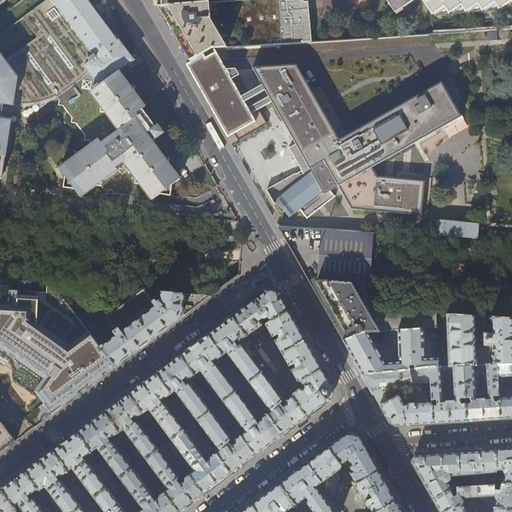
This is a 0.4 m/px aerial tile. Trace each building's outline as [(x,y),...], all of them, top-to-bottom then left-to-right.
[(88,194),(116,172),(115,170),(122,165),(146,195),(171,199),(172,188),(179,183),(170,171),(168,168),(169,161),(163,160),(152,144),(163,136),(157,128),(154,130),(148,122),(141,112),(144,110),(133,95),(134,89),(127,88),(121,78),(118,74),(135,61),(121,42),(119,43),(101,18),(99,15),(94,9),(87,0),(47,0),(23,18),(38,39),(6,62),(0,53),(0,156),(5,126),(0,125),(0,109),(7,110),(8,109),(19,109),(28,108),(33,107),(42,104),(48,101),(54,97),(59,103),(58,108),(63,109),(71,120),(70,125),(75,126),(84,138),(83,142),(88,143),(91,147),(80,155),(75,155),(74,160),(66,166),(63,189),(88,194)] [(244,0),(207,3),(188,4),(159,7),(173,31),(191,62),(191,61),(211,49),(212,49),(262,46),(273,45),(283,45),(279,0),(244,0)] [(279,0),(283,45),(305,43),(313,43),(305,2),(301,0),(386,0),(394,10),(408,0),(279,0)] [(438,16),(441,14),(440,13),(431,0),(422,0),(431,12),(434,11),(438,16)] [(511,0),(431,0),(440,13),(441,14),(446,10),(448,13),(452,10),(455,14),(462,9),(464,12),(469,9),(472,13),(479,8),(481,11),(486,8),(488,11),(496,6),(499,9),(503,6),(506,10),(511,5),(511,0)] [(210,71),(195,80),(232,145),(268,125),(259,110),(272,103),(296,144),(289,148),(294,157),(303,173),(297,177),(295,174),(267,190),(275,205),(276,204),(275,202),(276,201),(290,219),(300,211),(307,220),(336,197),(335,197),(331,192),(339,187),(352,210),(422,216),(426,181),(378,176),(373,167),(462,117),(442,82),(348,135),(339,140),(312,91),(297,65),(252,68),(269,97),(256,104),(236,69),(210,71)] [(320,86),(312,91),(339,140),(348,135),(320,86)] [(436,235),(496,240),(496,237),(478,235),(479,225),(437,221),(437,220),(435,220),(436,235)] [(292,249),(371,254),(372,233),(279,228),(286,239),(292,249)] [(375,331),(398,330),(423,328),(436,328),(436,314),(436,313),(367,308),(371,254),(292,249),(328,313),(344,341),(348,340),(367,332),(375,331)] [(69,397),(70,396),(72,395),(74,398),(115,367),(91,335),(52,283),(47,283),(46,294),(32,293),(32,282),(14,281),(13,307),(0,306),(0,352),(10,360),(14,370),(13,380),(46,403),(48,401),(50,405),(56,401),(61,408),(65,404),(67,403),(68,401),(68,399),(69,397)] [(91,335),(115,367),(144,345),(170,326),(191,310),(214,293),(158,290),(158,295),(163,296),(162,303),(157,307),(144,289),(142,289),(105,317),(112,328),(116,325),(122,332),(103,346),(99,341),(101,340),(95,332),(91,335)] [(249,305),(233,317),(247,337),(263,326),(261,322),(263,320),(267,318),(269,320),(267,322),(268,324),(289,311),(284,302),(279,294),(267,291),(249,305)] [(297,325),(289,311),(268,324),(266,325),(271,335),(269,336),(270,338),(273,337),(279,334),(279,335),(279,336),(281,338),(275,341),(282,354),(306,341),(297,325)] [(453,366),(463,366),(477,365),(475,316),(446,315),(449,366),(453,366)] [(221,326),(208,335),(224,356),(228,354),(250,383),(264,373),(244,346),(242,346),(239,347),(236,343),(239,341),(240,343),(247,337),(233,317),(221,326)] [(493,364),(497,364),(511,363),(511,318),(491,317),(492,332),(483,332),(484,346),(492,346),(493,364)] [(423,328),(398,330),(399,361),(384,363),(367,332),(348,340),(344,341),(353,358),(362,374),(408,370),(408,364),(414,363),(414,369),(429,368),(438,367),(437,358),(424,358),(423,328)] [(194,346),(181,355),(196,376),(201,372),(224,402),(240,390),(239,388),(236,389),(219,366),(217,366),(217,367),(214,363),(218,360),(219,360),(224,356),(208,335),(194,346)] [(314,356),(306,341),(282,354),(289,366),(295,362),(296,365),(298,366),(289,371),(290,374),(293,372),(298,381),(300,382),(301,381),(322,370),(314,356)] [(260,348),(257,351),(266,362),(270,360),(260,348)] [(170,364),(157,373),(173,394),(176,391),(199,421),(212,411),(206,403),(208,402),(206,399),(204,401),(192,384),(190,384),(188,385),(185,381),(187,380),(188,381),(196,376),(181,355),(170,364)] [(279,372),(270,360),(266,362),(270,368),(275,375),(279,372)] [(511,363),(497,364),(498,377),(511,376),(511,363)] [(470,403),(466,403),(467,422),(488,421),(501,420),(500,401),(495,402),(494,396),(499,396),(499,390),(498,383),(498,377),(497,364),(493,364),(477,365),(463,366),(466,398),(470,398),(470,403)] [(463,366),(453,366),(455,400),(446,401),(446,394),(442,394),(440,367),(438,367),(429,368),(430,382),(431,385),(431,393),(432,400),(436,399),(437,405),(432,405),(434,424),(446,423),(467,422),(466,403),(461,404),(460,398),(466,398),(463,366)] [(369,387),(384,386),(430,382),(429,368),(414,369),(408,370),(362,374),(369,387)] [(327,378),(322,370),(301,381),(304,385),(305,385),(306,387),(303,390),(300,389),(293,395),(292,398),(293,398),(307,417),(330,400),(333,388),(327,378)] [(144,383),(130,394),(145,414),(149,410),(173,440),(188,429),(187,426),(185,428),(166,403),(165,403),(164,403),(162,401),(166,398),(167,398),(173,394),(157,373),(144,383)] [(284,400),(264,373),(250,383),(272,411),(268,414),(284,435),(295,427),(307,417),(293,398),(285,403),(287,405),(285,407),(281,404),(284,402),(284,400)] [(389,400),(384,386),(369,387),(378,402),(380,406),(389,400)] [(240,390),(224,402),(246,431),(241,435),(256,455),(265,449),(284,435),(268,414),(263,418),(263,420),(259,422),(256,418),(257,417),(257,416),(240,394),(242,392),(240,390)] [(502,390),(499,390),(499,396),(500,401),(501,420),(511,418),(511,396),(503,398),(502,390)] [(118,403),(106,412),(121,433),(125,430),(147,459),(167,444),(166,442),(159,447),(140,423),(138,422),(136,424),(133,420),(137,417),(140,417),(145,414),(130,394),(118,403)] [(399,394),(389,400),(380,406),(390,423),(396,427),(415,426),(434,424),(432,405),(432,402),(404,403),(399,394)] [(218,419),(212,411),(199,421),(221,450),(217,453),(232,473),(242,466),(256,455),(241,435),(234,441),(235,443),(232,446),(230,442),(232,440),(232,438),(219,421),(221,419),(219,417),(218,419)] [(115,437),(121,433),(106,412),(92,422),(78,432),(93,452),(98,448),(121,479),(137,467),(135,464),(133,466),(115,443),(114,442),(112,443),(110,440),(114,437),(115,437)] [(0,453),(16,441),(0,420),(0,453)] [(188,429),(173,440),(196,470),(191,474),(205,494),(214,487),(232,473),(217,453),(212,457),(212,459),(208,462),(206,459),(207,458),(207,457),(188,432),(190,431),(188,429)] [(66,441),(54,450),(69,471),(73,469),(96,498),(109,488),(86,457),(93,452),(78,432),(66,441)] [(328,448),(341,465),(349,459),(353,465),(350,468),(352,472),(349,473),(355,482),(352,484),(353,486),(355,485),(380,471),(370,453),(360,436),(348,434),(328,448)] [(170,447),(167,444),(147,459),(169,489),(166,491),(181,511),(191,504),(205,494),(191,474),(186,478),(186,481),(181,483),(178,479),(180,478),(180,475),(163,452),(170,447)] [(325,450),(307,464),(322,483),(324,486),(326,484),(324,481),(342,468),(342,466),(341,465),(328,448),(325,450)] [(511,448),(495,450),(497,473),(501,473),(501,470),(504,470),(505,472),(506,474),(503,473),(502,476),(505,477),(504,480),(501,479),(500,483),(503,484),(503,485),(511,484),(511,448)] [(70,472),(69,471),(54,450),(41,460),(26,471),(41,491),(46,488),(50,491),(65,511),(76,511),(83,507),(63,480),(61,481),(59,478),(62,476),(63,477),(70,472)] [(475,451),(458,453),(460,476),(497,473),(495,450),(475,451)] [(451,476),(460,476),(458,453),(437,454),(415,456),(412,462),(422,480),(434,500),(455,488),(461,488),(460,482),(454,482),(455,485),(450,487),(448,482),(449,481),(450,480),(451,479),(451,476)] [(334,511),(316,487),(322,483),(307,464),(295,473),(280,485),(297,508),(299,506),(297,503),(306,497),(308,500),(307,501),(307,504),(313,511),(334,511)] [(137,467),(121,479),(144,509),(139,511),(180,511),(181,511),(166,491),(161,495),(161,497),(156,500),(154,496),(155,496),(155,494),(137,471),(139,469),(137,467)] [(14,480),(2,489),(16,508),(20,505),(25,511),(46,511),(35,498),(32,500),(30,497),(38,491),(39,493),(41,491),(26,471),(14,480)] [(388,485),(380,471),(355,485),(362,498),(369,494),(372,498),(365,502),(369,509),(370,508),(372,511),(371,511),(377,511),(397,501),(388,485)] [(116,483),(109,488),(96,498),(106,511),(127,511),(111,491),(118,486),(116,483)] [(503,485),(479,486),(480,497),(496,496),(496,499),(497,501),(494,500),(491,507),(495,508),(511,511),(511,484),(503,485)] [(263,497),(252,505),(257,511),(286,511),(293,507),(295,509),(297,508),(280,485),(263,497)] [(480,497),(479,486),(471,487),(461,488),(455,488),(434,500),(440,511),(466,511),(462,504),(462,501),(462,499),(480,497)] [(19,511),(16,508),(2,489),(0,490),(0,511),(19,511)] [(403,511),(397,501),(377,511),(403,511)]
